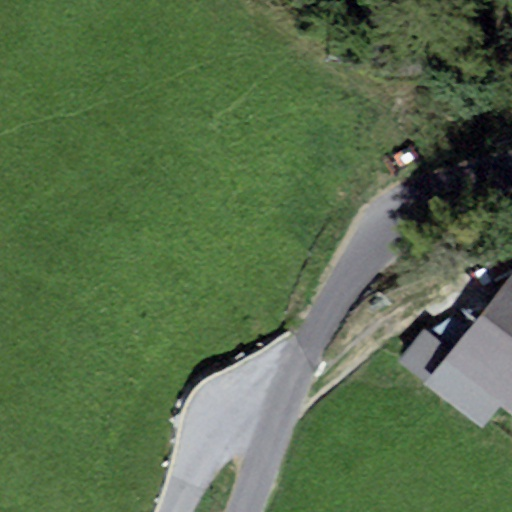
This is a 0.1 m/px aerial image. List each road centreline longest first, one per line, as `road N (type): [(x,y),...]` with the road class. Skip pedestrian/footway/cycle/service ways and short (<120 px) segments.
road 1 (unclassified): [(280,400),(339,289),(396,224),(479,179),(511,173)]
road 2 (unclassified): [(280,400),(226,426),(177,511)]
road 3 (unclassified): [(234,511),(280,400)]
